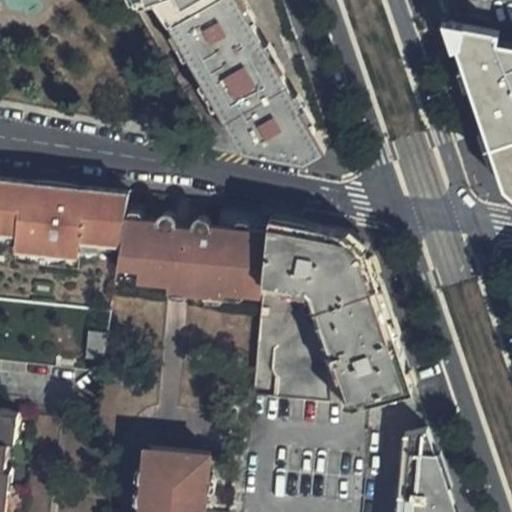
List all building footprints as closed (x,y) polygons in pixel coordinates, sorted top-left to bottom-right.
[(164,7),(239,146),(307,160),(322,148),(238,0),(173,0),(174,2),(164,7)] [(511,31),(446,19),(504,187),(511,193),(511,31)] [(128,189),(0,175),(0,228),(16,230),(15,240),(78,247),(79,237),(120,241),(124,219),(128,189)] [(264,280),(268,232),(238,230),(238,225),(236,220),(232,219),(224,220),(219,227),(182,224),(181,217),(177,213),(171,213),(164,216),(161,223),(124,219),(120,241),(117,257),(139,259),(137,271),(136,280),(186,285),(186,290),(210,292),(211,287),(226,288),(227,277),(246,278),(264,280)] [(373,399),(415,391),(367,249),(345,228),(270,213),(268,232),(264,280),(253,393),(255,393),(354,402),(373,399)] [(16,230),(0,228),(0,296),(109,308),(115,269),(117,257),(120,241),(79,237),(78,247),(15,240),(16,230)] [(139,259),(117,257),(115,269),(137,271),(139,259)] [(245,290),(246,278),(227,277),(226,288),(245,290)] [(210,292),(186,290),(184,300),(209,302),(210,292)] [(0,355),(100,367),(109,308),(0,296),(0,355)] [(0,509),(1,510),(6,460),(9,433),(12,405),(0,404),(0,509)] [(12,405),(9,433),(14,435),(18,406),(12,405)] [(455,511),(428,429),(405,433),(398,511),(455,511)] [(203,511),(209,461),(210,445),(141,439),(139,458),(134,500),(145,500),(143,511),(203,511)] [(11,462),(6,460),(1,510),(7,510),(11,462)] [(143,511),(145,500),(134,500),(133,511),(143,511)]
